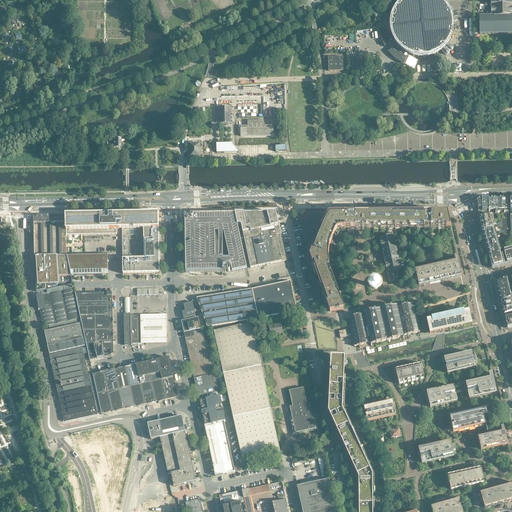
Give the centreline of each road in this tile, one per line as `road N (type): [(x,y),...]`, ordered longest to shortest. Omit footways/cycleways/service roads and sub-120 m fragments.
road 1 (residential): [(321,384),(284,195)]
road 2 (secondary): [(284,195),(460,192)]
road 3 (residential): [(321,79),(473,75)]
road 4 (secondary): [(26,202),(170,198)]
road 5 (unclassified): [(45,377),(44,421),(53,435),(127,422)]
road 6 (residential): [(121,359),(118,282),(171,283)]
road 7 (unclassified): [(132,416),(57,428),(45,377)]
road 8 (residential): [(298,511),(286,471),(208,488)]
road 9 (residential): [(205,82),(183,137),(183,198)]
